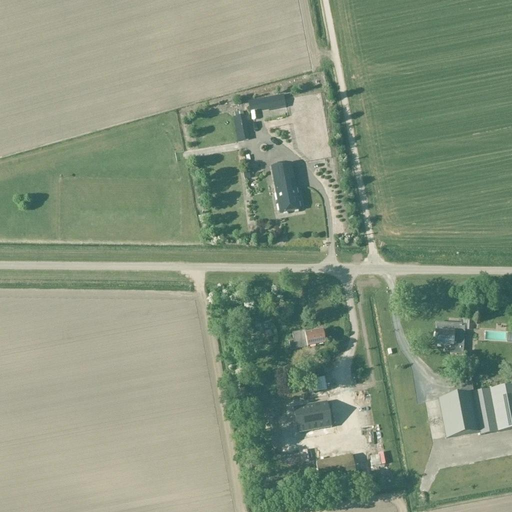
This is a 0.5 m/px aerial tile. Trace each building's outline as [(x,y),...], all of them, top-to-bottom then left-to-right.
[(283,97),(248,104),(250,113),(260,111),(261,114),(285,109),(283,97)] [(237,143),(249,141),(244,116),(232,118),(237,143)] [(280,215),(299,211),(291,165),(271,168),(280,215)] [(435,333),(435,346),(450,347),(450,355),(463,356),(465,326),(447,325),(447,333),(435,333)] [(324,345),(321,332),(304,335),(303,332),(291,334),(292,341),(287,342),(289,352),(324,345)] [(482,341),(502,345),(503,336),(484,332),(482,341)] [(351,346),(332,349),(339,383),(358,379),(351,346)] [(479,434),(480,435),(511,430),(511,386),(472,394),(472,395),(438,401),(445,440),(479,434)] [(294,435),(329,429),(324,403),(290,410),(294,435)] [(350,460),(324,465),(327,484),(354,479),(350,460)]
